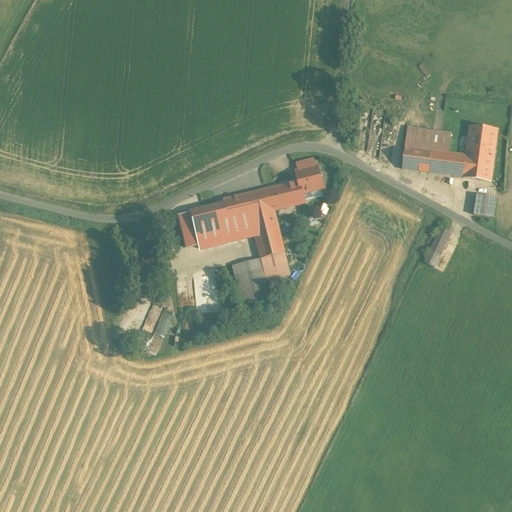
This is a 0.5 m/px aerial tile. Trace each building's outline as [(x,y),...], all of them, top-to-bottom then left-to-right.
[(470,127),(466,156),(448,154),(405,148),(402,170),(464,178),(463,179),(489,182),(496,130),(470,127)] [(434,132),(408,128),(405,148),(448,154),(451,134),(442,133),(434,132)] [(317,167),(299,172),(301,179),(299,182),(288,185),(294,206),(304,203),(302,194),(322,189),(317,167)] [(288,185),(222,201),(224,207),(227,216),(228,221),(247,217),(248,220),(250,219),(255,235),(261,260),(263,269),(287,264),(274,211),(294,206),(288,185)] [(496,199),(477,196),(474,216),(493,219),(496,199)] [(326,215),(328,207),(321,204),(318,213),(326,215)] [(224,207),(216,210),(216,211),(218,218),(227,216),(224,207)] [(215,208),(189,215),(197,247),(223,240),(218,218),(216,211),(216,210),(215,208)] [(197,247),(189,215),(178,217),(187,249),(197,247)] [(247,217),(228,221),(227,216),(218,218),(223,240),(223,243),(255,235),(250,219),(248,220),(247,217)] [(441,228),(424,263),(434,268),(451,233),(441,228)] [(150,245),(148,244),(145,244),(143,244),(141,244),(139,245),(137,246),(135,247),(134,249),(133,250),(132,253),(131,254),(131,256),(131,257),(131,259),(131,261),(132,262),(132,264),(133,265),(135,267),(136,268),(138,270),(139,270),(141,271),(142,271),(145,271),(147,271),(150,270),(152,269),(154,268),(155,266),(156,264),(157,262),(158,260),(158,257),(158,256),(158,254),(157,253),(157,251),(156,250),(155,248),(153,247),(152,246),(150,245)] [(261,260),(235,267),(244,304),(269,297),(265,281),(290,274),(287,264),(263,269),(261,260)]
